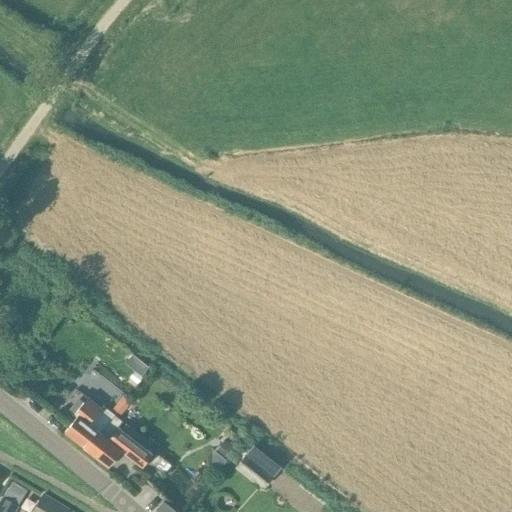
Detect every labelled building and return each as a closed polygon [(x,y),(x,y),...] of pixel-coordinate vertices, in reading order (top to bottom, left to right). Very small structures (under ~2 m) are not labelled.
[(147,376),(138,369),(128,383),(135,390),(147,376)] [(77,417),(65,433),(88,451),(114,416),(103,408),(103,409),(88,398),(86,401),(84,403),(75,414),(75,415),(77,417)] [(121,417),(132,404),(123,398),(113,411),(121,417)] [(114,416),(88,451),(108,467),(121,451),(143,468),(148,462),(166,475),(170,470),(174,465),(164,459),(155,452),(153,454),(120,429),(124,424),(114,416)] [(229,444),(226,441),(216,454),(225,461),(235,449),(242,440),(231,430),(227,434),(233,439),(229,444)] [(254,482),(256,480),(265,487),(274,476),(265,468),(248,455),(237,468),(254,482)] [(73,511),(44,494),(32,511),(73,511)] [(14,511),(18,506),(3,497),(0,501),(0,511),(14,511)] [(164,501),(156,511),(157,511),(177,511),(167,504),(164,501)]
